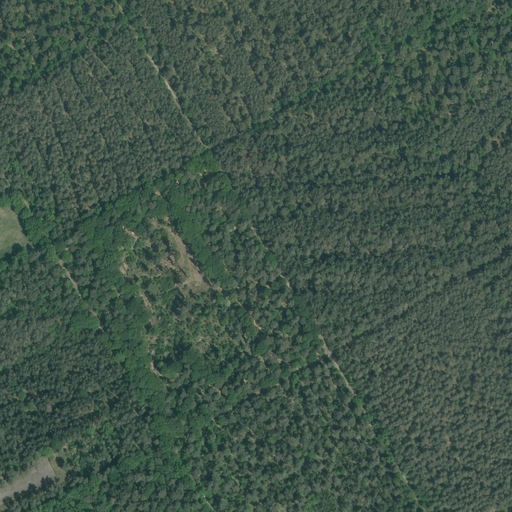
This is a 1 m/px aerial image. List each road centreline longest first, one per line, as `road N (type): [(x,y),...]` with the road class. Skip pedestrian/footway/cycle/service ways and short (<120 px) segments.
road 1 (track): [(206,153),(425,511)]
road 2 (track): [(511,245),(167,441)]
road 3 (track): [(13,189),(210,511)]
road 4 (track): [(379,56),(419,138),(511,196)]
road 5 (track): [(379,56),(206,153)]
road 6 (track): [(206,153),(49,242)]
road 7 (track): [(128,28),(206,153)]
road 8 (track): [(128,28),(0,100)]
